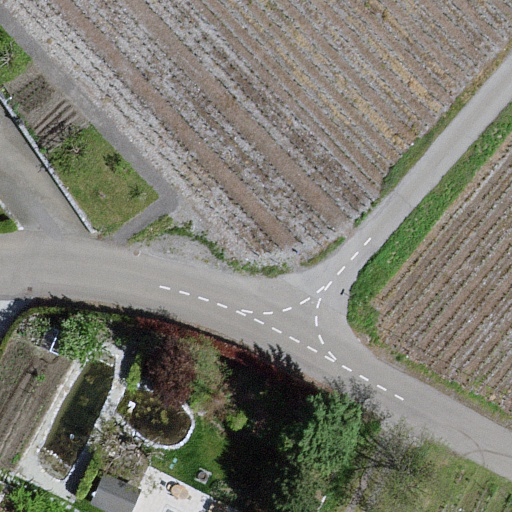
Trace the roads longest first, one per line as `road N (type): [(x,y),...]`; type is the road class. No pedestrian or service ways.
road 1 (residential): [(511,73),(288,333)]
road 2 (residential): [(288,333),(101,269),(0,270)]
road 3 (residential): [(511,456),(288,333)]
